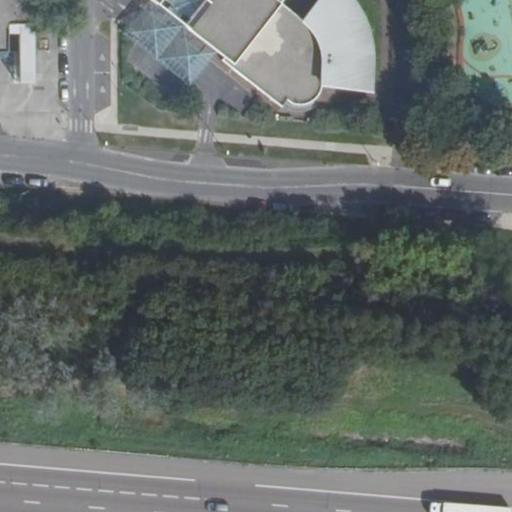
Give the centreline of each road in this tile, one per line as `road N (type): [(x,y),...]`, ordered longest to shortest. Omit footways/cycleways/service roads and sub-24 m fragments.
road 1 (residential): [(79,164),(238,188),(511,194)]
road 2 (motorway): [(247,511),(0,491)]
road 3 (residential): [(83,0),(79,164)]
